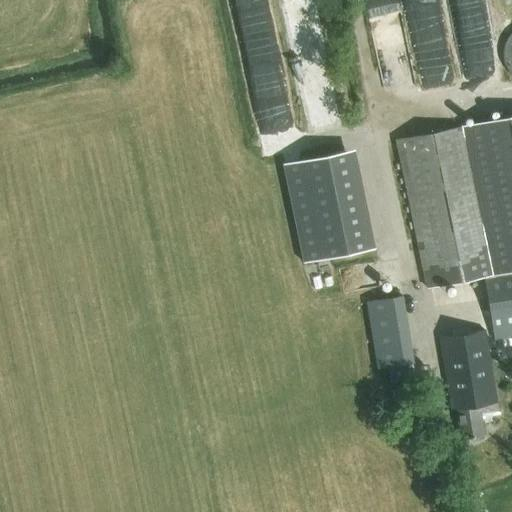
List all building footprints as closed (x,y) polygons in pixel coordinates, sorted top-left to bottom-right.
[(235,0),(237,23),(271,22),(270,0),(235,0)] [(511,31),(508,36),(505,40),(503,46),(502,51),(502,57),(503,63),(505,68),(508,73),(511,76),(511,31)] [(511,114),(466,124),(394,139),(425,288),(483,276),(494,341),(511,337),(511,114)] [(283,157),(300,258),(372,245),(355,145),(283,157)] [(402,291),(366,297),(377,366),(413,360),(402,291)] [(484,331),(438,338),(450,412),(455,411),(457,424),(456,427),(457,433),(459,435),(460,440),(484,436),(480,414),(497,411),(484,331)] [(394,418),(419,415),(415,387),(390,390),(394,418)]
